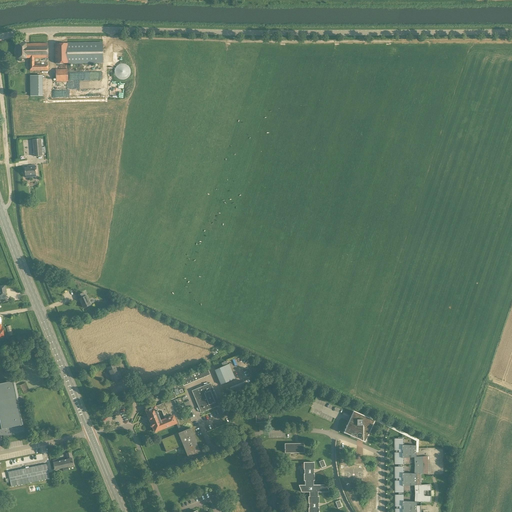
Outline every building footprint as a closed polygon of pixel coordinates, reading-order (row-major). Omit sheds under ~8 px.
[(102,43),(68,43),(55,44),(55,64),(103,63),(102,43)] [(47,58),(47,44),(18,44),(19,58),(30,58),(30,71),(48,70),(48,65),(34,65),(34,58),(47,58)] [(67,81),(67,69),(55,69),(56,82),(67,81)] [(45,95),(45,75),(31,75),(32,96),(45,95)] [(32,139),(33,152),(34,156),(42,156),(40,139),(32,139)] [(24,168),(25,178),(35,177),(35,166),(27,166),(27,168),(24,168)] [(80,301),(83,308),(90,305),(86,296),(85,296),(83,293),(76,296),(79,302),(80,301)] [(220,384),(235,379),(229,364),(214,370),(220,384)] [(121,378),(119,373),(118,371),(117,371),(114,365),(106,368),(107,371),(108,371),(112,381),(121,378)] [(183,386),(195,381),(210,375),(208,368),(180,380),(183,386)] [(0,434),(1,434),(1,436),(3,435),(3,437),(25,433),(23,424),(24,424),(21,408),(25,407),(22,395),(18,396),(15,380),(0,383),(0,434)] [(215,394),(210,383),(192,391),(196,402),(215,394)] [(215,394),(196,402),(201,413),(219,405),(215,394)] [(175,415),(169,400),(163,402),(164,403),(145,410),(145,411),(145,412),(146,414),(150,423),(149,425),(150,427),(152,427),(154,432),(176,423),(180,432),(161,439),(166,452),(183,445),(188,457),(200,452),(190,428),(182,431),(175,415)] [(353,411),(344,432),(362,432),(362,440),(365,441),(374,421),(362,415),(353,411)] [(269,414),(256,415),(256,422),(269,422),(269,416),(271,416),(271,413),(269,413),(269,414)] [(363,414),(362,415),(374,421),(416,441),(416,445),(416,448),(416,450),(416,451),(416,452),(416,453),(418,453),(418,440),(375,418),(363,413),(363,414)] [(395,445),(394,445),(394,450),(395,450),(395,451),(416,451),(416,450),(416,448),(416,445),(403,445),(403,437),(397,437),(397,439),(395,439),(395,445)] [(290,452),(303,452),(303,444),(285,444),(285,449),(284,449),(284,450),(285,450),(285,452),(285,453),(290,454),(290,452)] [(394,453),(394,458),(395,458),(395,464),(398,464),(398,465),(401,465),(401,464),(403,463),(403,458),(414,457),(414,465),(428,465),(427,456),(416,457),(416,453),(416,452),(416,451),(395,451),(395,453),(394,453)] [(72,458),(71,458),(70,455),(71,455),(71,452),(66,453),(66,456),(67,456),(68,459),(57,461),(56,460),(57,460),(52,460),(52,461),(53,461),(53,462),(54,467),(57,466),(58,469),(69,466),(69,467),(74,466),(72,458)] [(304,471),(313,471),(313,469),(314,469),(314,462),(303,462),(303,469),(304,469),(304,471)] [(46,464),(8,472),(11,486),(49,479),(46,464)] [(395,473),(394,473),(394,478),(395,478),(395,480),(420,479),(420,474),(427,474),(428,465),(414,465),(414,474),(403,473),(403,467),(402,467),(401,465),(398,465),(398,467),(395,467),(395,473)] [(304,481),(304,483),(313,483),(313,481),(314,480),(314,473),(313,471),(304,471),(304,474),(303,474),(303,481),(304,481)] [(395,481),(394,481),(394,486),(396,486),(396,492),(398,492),(398,494),(402,494),(402,486),(414,485),(414,493),(424,493),(424,492),(424,491),(425,491),(431,490),(430,484),(420,485),(420,479),(395,480),(395,481)] [(313,485),(313,483),(304,483),(304,485),(298,485),(300,489),(301,491),(305,490),(305,492),(309,492),(309,494),(317,494),(317,492),(329,492),(327,488),(326,486),(323,486),(323,485),(313,485)] [(396,501),(395,501),(395,506),(395,508),(416,507),(416,506),(416,502),(431,502),(431,496),(425,496),(424,496),(424,495),(424,493),(414,493),(414,502),(402,501),(402,494),(398,494),(398,495),(396,495),(396,501)] [(217,494),(212,496),(217,508),(220,507),(222,506),(217,494)] [(309,503),(309,505),(318,505),(318,503),(319,503),(318,496),(317,494),(309,494),(309,496),(308,496),(308,503),(309,503)]
